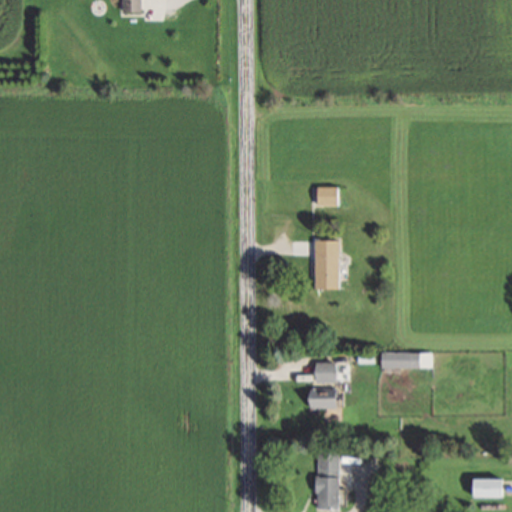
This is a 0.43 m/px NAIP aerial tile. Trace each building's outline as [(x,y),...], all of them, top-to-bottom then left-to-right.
[(124,0),(125,12),(144,12),(143,0),(124,0)] [(317,185),(317,204),(343,204),(343,185),(317,185)] [(318,287),(344,287),(344,238),(318,238),(318,287)] [(435,350),(383,350),(383,366),(435,366),(435,350)] [(343,381),(343,361),(317,361),(317,381),(343,381)] [(347,406),(347,386),(316,386),(316,406),(347,406)] [(344,507),(344,450),(319,450),(319,507),(344,507)] [(477,497),(507,497),(507,477),(477,477),(477,497)]
